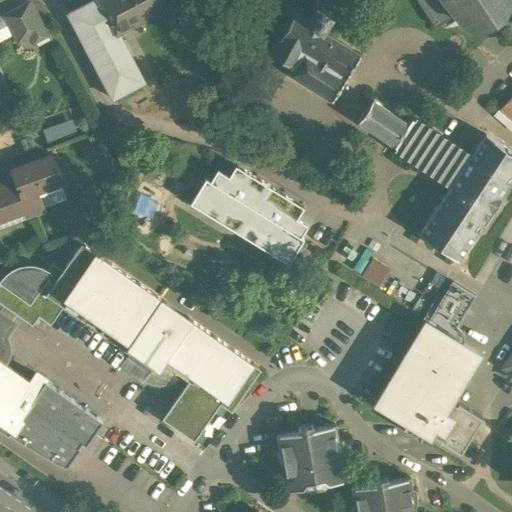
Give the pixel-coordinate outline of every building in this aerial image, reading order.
[(101,0),(94,0),(68,14),(113,98),(116,96),(118,101),(143,88),(141,83),(144,82),(118,33),(101,0)] [(101,0),(118,33),(172,5),(169,0),(101,0)] [(307,0),(298,15),(307,20),(316,6),(316,5),(307,0)] [(416,0),(435,29),(453,14),(441,0),(416,0)] [(441,0),(453,14),(458,20),(465,14),(467,16),(469,19),(472,22),(476,23),(480,24),(484,24),(487,24),(493,21),(497,18),(499,15),(500,12),(501,9),(502,6),(502,4),(501,0),(441,0)] [(29,2),(4,16),(18,42),(29,35),(33,42),(47,35),(29,2)] [(293,12),(278,36),(280,37),(270,53),(293,68),(290,73),(331,99),(359,54),(322,30),(331,16),(316,6),(307,20),(298,15),(293,12)] [(293,68),(270,53),(264,62),(277,71),(279,67),(290,73),(293,68)] [(511,95),(500,108),(511,118),(511,95)] [(408,124),(372,99),(358,120),(394,145),(408,124)] [(471,159),(412,118),(408,124),(394,145),(454,185),(471,159)] [(454,185),(419,234),(457,260),(491,210),(493,211),(502,199),(500,197),(511,179),(511,153),(487,136),(471,159),(454,185)] [(14,179),(0,183),(0,222),(26,213),(27,217),(44,210),(39,196),(63,187),(52,157),(12,172),(14,179)] [(303,208),(237,167),(222,190),(206,180),(190,204),(287,264),(303,240),(284,228),(291,217),(295,220),(303,208)] [(166,302),(94,251),(94,252),(85,246),(83,250),(78,247),(73,256),(72,255),(62,270),(52,263),(45,273),(37,269),(28,268),(19,270),(11,274),(4,280),(3,279),(0,282),(0,302),(32,325),(39,316),(50,324),(63,306),(129,352),(124,360),(146,376),(145,376),(152,380),(159,381),(165,380),(172,376),(177,371),(188,380),(171,404),(173,406),(165,417),(176,424),(175,426),(194,440),(220,402),(228,408),(258,366),(187,316),(184,320),(163,305),(166,302)] [(373,257),(364,275),(382,284),(391,266),(373,257)] [(475,295),(452,280),(426,323),(450,337),(475,295)] [(10,324),(0,317),(0,420),(2,422),(31,381),(29,380),(0,359),(3,354),(4,349),(3,343),(0,338),(10,324)] [(426,323),(378,402),(429,433),(430,431),(440,437),(439,439),(460,452),(481,417),(482,416),(458,401),(456,403),(449,399),(471,364),(477,353),(450,337),(426,323)] [(31,381),(2,422),(0,420),(0,424),(8,430),(7,430),(24,441),(43,453),(66,465),(80,445),(78,444),(81,440),(85,443),(102,419),(45,379),(34,372),(29,380),(31,381)] [(299,431),(276,434),(279,452),(276,453),(277,455),(282,464),(283,466),(284,466),(288,491),(303,488),(307,483),(323,480),(329,484),(343,482),(339,457),(340,457),(340,455),(343,444),(342,442),(339,442),(336,425),(313,428),(312,425),(298,427),(299,431)] [(374,484),(352,487),(354,505),(351,505),(352,507),(354,511),(414,511),(414,510),(416,509),(416,507),(418,496),(418,495),(414,495),(411,478),(389,481),(388,477),(373,480),(374,484)]
